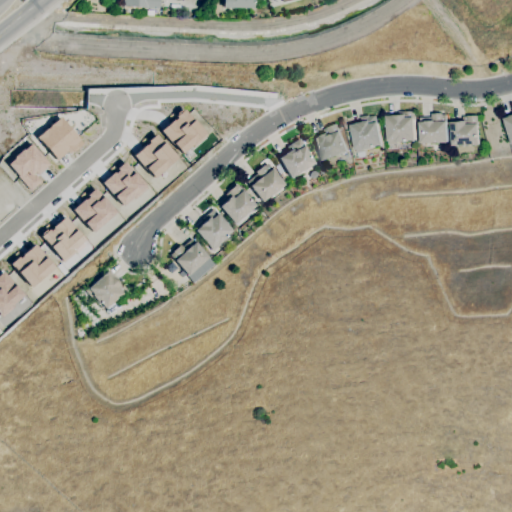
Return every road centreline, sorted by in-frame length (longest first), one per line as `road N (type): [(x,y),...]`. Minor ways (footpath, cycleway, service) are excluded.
road 1 (residential): [(511,80),(457,91),(381,86),(311,102),(261,130),(148,227),(136,253)]
road 2 (residential): [(0,235),(102,145),(114,128),(113,107)]
